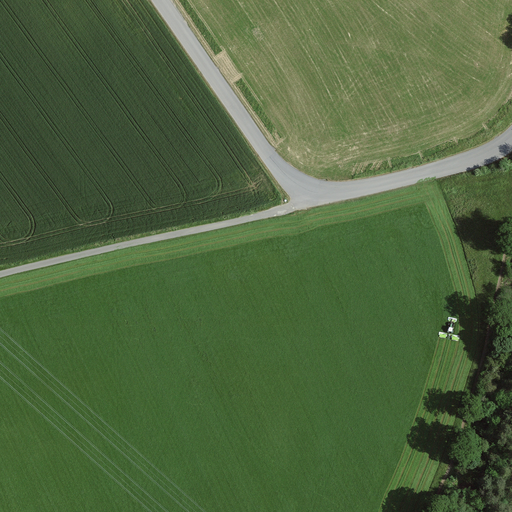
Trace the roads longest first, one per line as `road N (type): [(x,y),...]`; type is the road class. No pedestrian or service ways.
road 1 (unclassified): [(0,273),(316,197)]
road 2 (unclassified): [(316,197),(283,170),(161,0)]
road 3 (unclassified): [(511,138),(471,159),(316,197)]
